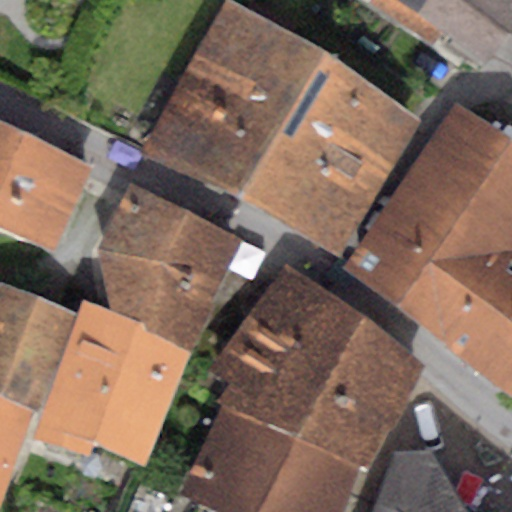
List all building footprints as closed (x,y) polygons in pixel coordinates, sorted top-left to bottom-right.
[(511,2),(508,0),(408,0),(486,55),(511,18),(511,2)] [(316,69),(231,21),(162,141),(247,190),(316,69)] [(401,118),(316,69),(247,190),(331,238),(401,118)] [(511,259),(511,149),(459,116),(360,265),(511,387),(511,385),(511,264),(510,263),(511,259)] [(82,169),(0,132),(0,223),(48,244),(82,169)] [(234,243),(136,193),(105,250),(119,321),(186,351),(234,243)] [(356,511),(427,379),(287,287),(220,377),(233,382),(184,495),(222,511),(356,511)] [(0,511),(1,511),(69,325),(3,300),(0,308),(0,511)] [(119,321),(89,307),(45,433),(90,449),(93,439),(143,461),(186,351),(119,321)] [(377,511),(461,511),(432,461),(394,466),(377,511)]
